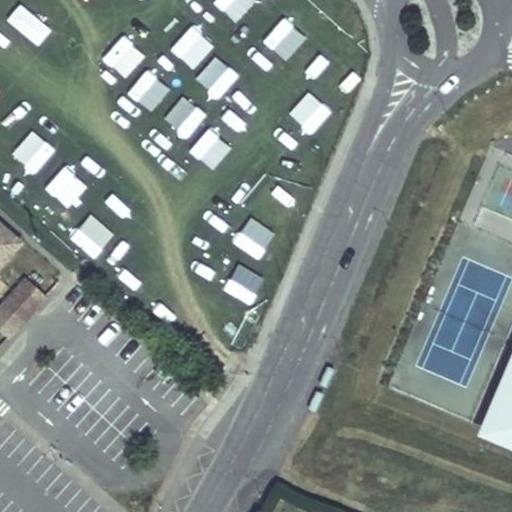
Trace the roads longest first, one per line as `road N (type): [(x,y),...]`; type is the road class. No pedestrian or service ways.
road 1 (tertiary): [(205,511),(367,170)]
road 2 (tertiary): [(396,40),(367,170)]
road 3 (tertiary): [(431,72),(465,72),(492,53),(505,20),(502,0)]
